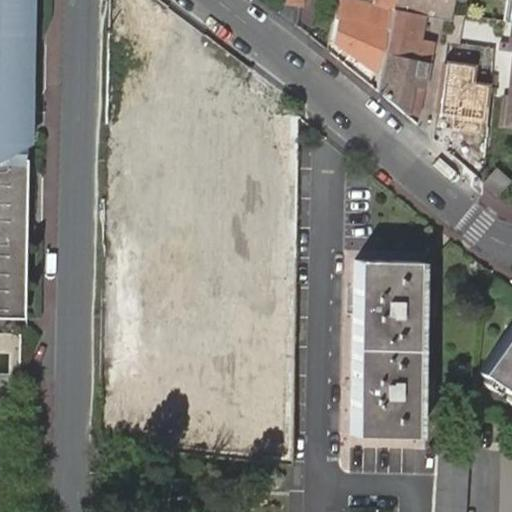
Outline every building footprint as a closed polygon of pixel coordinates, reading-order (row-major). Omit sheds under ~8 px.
[(0,0),(0,307),(27,308),(30,147),(26,148),(25,97),(29,97),(29,0),(0,0)] [(353,0),(335,0),(333,18),(336,18),(332,44),(374,73),(383,27),(386,27),(391,0),(359,0),(359,1),(353,0)] [(451,0),(391,0),(386,27),(374,91),(404,117),(404,116),(410,82),(424,85),(431,42),(418,40),(412,39),(416,14),(423,15),(448,20),(451,0)] [(418,40),(423,15),(416,14),(412,39),(418,40)] [(511,19),(507,43),(496,42),(495,48),(510,51),(503,100),(511,101),(511,19)] [(100,134),(146,134),(147,30),(102,30),(100,134)] [(134,455),(283,461),(296,114),(242,112),(243,74),(200,72),(188,382),(120,380),(118,421),(136,422),(134,455)] [(410,82),(404,116),(418,119),(424,85),(410,82)] [(511,125),(511,101),(503,100),(499,100),(496,122),(511,125)] [(485,186),(494,195),(502,186),(493,177),(485,186)] [(413,437),(415,263),(354,261),(352,436),(413,437)] [(511,321),(481,365),(511,386),(511,321)] [(465,511),(471,454),(439,451),(434,511),(465,511)] [(511,511),(511,459),(507,459),(501,511),(511,511)]
